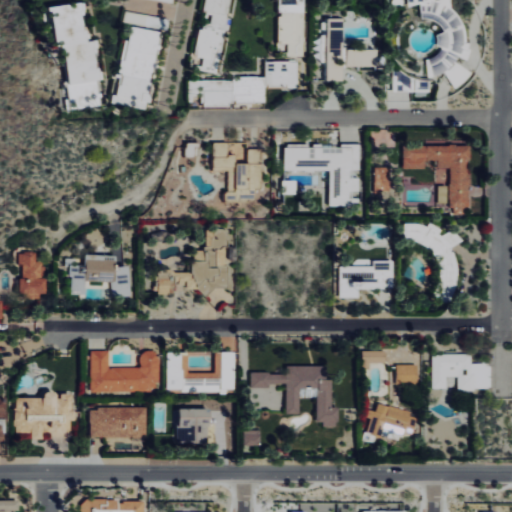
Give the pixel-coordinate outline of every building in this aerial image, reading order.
[(206,0),(205,12),(213,14),(210,27),(201,25),(195,55),(203,57),(201,70),(218,73),(231,0),(206,0)] [(302,55),(302,0),(277,0),(278,43),(286,43),(286,55),(302,55)] [(451,13),(444,16),(441,15),(446,3),(445,0),(408,0),(408,4),(421,4),(422,18),(429,18),(439,22),(443,32),(438,34),(438,45),(441,47),(438,55),(428,59),(428,76),(435,76),(447,72),(453,87),(467,82),(471,69),(456,64),(459,56),(468,60),(471,50),(466,36),(466,31),(461,17),(451,13)] [(53,5),(56,48),(66,47),(71,106),(102,104),(96,41),(86,42),(83,3),(53,5)] [(343,19),(327,19),(327,80),(344,80),(343,19)] [(159,31),(130,27),(123,75),(120,75),(118,95),(113,94),(112,103),(149,108),(159,31)] [(347,66),(378,65),(378,48),(347,49),(347,66)] [(298,88),(298,61),(265,61),(265,87),(298,88)] [(264,76),(233,76),(233,80),(190,80),(190,89),(203,89),(203,107),(233,107),(233,103),(264,103),(264,76)] [(470,213),(470,145),(442,146),(442,139),(426,139),(426,147),(403,147),(403,160),(438,160),(438,168),(451,168),(451,214),(470,213)] [(255,203),(255,188),(261,188),(261,150),(248,149),(248,163),(235,163),(235,154),(227,154),(227,142),(213,142),(213,171),(227,171),(227,202),(255,203)] [(329,170),(329,206),(352,206),(352,191),(359,191),(359,177),(352,177),(352,169),(359,169),(359,145),(308,146),(308,144),(284,144),(284,170),(329,170)] [(374,191),(389,191),(389,167),(374,167),(374,191)] [(438,203),(448,203),(449,185),(439,185),(438,203)] [(227,289),(227,231),(205,230),(205,262),(191,262),(191,272),(174,272),(174,266),(159,266),(158,294),(174,294),(174,288),(227,289)] [(45,294),(45,258),(36,258),(36,251),(19,251),(19,264),(21,264),(21,294),(45,294)] [(111,281),(111,296),(130,296),(130,266),(116,266),(116,256),(85,256),(85,281),(111,281)] [(394,261),(374,260),(373,266),(340,266),(340,297),(360,298),(360,288),(393,288),(394,261)] [(85,265),(71,265),(70,294),(84,294),(85,265)] [(370,362),(385,363),(385,351),(361,350),(361,368),(369,368),(370,362)] [(141,367),(109,367),(110,351),(91,351),(91,391),(158,391),(159,351),(141,351),(141,367)] [(167,390),(235,391),(235,352),(217,351),(217,370),(189,370),(189,354),(168,353),(167,390)] [(470,353),(432,353),(432,388),(446,388),(446,375),(457,375),(457,389),(490,389),(490,363),(470,363),(470,353)] [(418,364),(397,363),(396,384),(418,385),(418,364)] [(251,372),(251,385),(286,386),(286,413),(299,413),(300,396),(317,397),(316,425),(339,425),(339,407),(332,407),(333,379),(327,379),(327,366),(288,365),(288,373),(251,372)] [(16,395),(15,432),(32,433),(32,439),(43,439),(43,434),(72,435),(73,394),(59,393),(59,396),(16,395)] [(367,433),(402,440),(403,432),(413,434),(418,413),(378,404),(376,411),(372,410),(367,433)] [(146,436),(146,407),(90,408),(91,438),(146,436)] [(209,408),(178,409),(179,443),(209,442),(209,408)] [(243,430),(244,446),(260,445),(260,430),(243,430)] [(139,511),(140,500),(80,498),(79,511),(139,511)]
